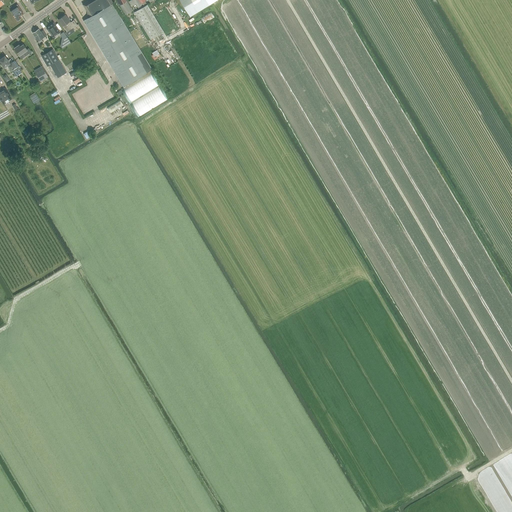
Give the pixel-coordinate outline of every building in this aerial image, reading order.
[(89,0),(82,4),(90,17),(84,21),(83,21),(120,81),(123,87),(152,69),(112,3),(113,3),(111,0),(89,0)] [(117,0),(126,14),(133,10),(126,0),(117,0)] [(131,0),(129,1),(132,6),(136,4),(138,8),(139,9),(144,6),(142,3),(145,1),(146,0),(148,0),(150,2),(153,0),(131,0)] [(180,0),(191,16),(213,2),(217,0),(180,0)] [(139,9),(134,12),(151,39),(164,31),(145,1),(142,3),(144,6),(139,9)] [(10,11),(17,21),(18,20),(19,20),(20,19),(20,18),(21,18),(20,16),(24,14),(17,4),(14,7),(15,8),(10,11)] [(200,19),(203,23),(214,16),(210,12),(200,19)] [(67,32),(77,25),(74,20),(71,22),(65,14),(58,19),(67,32)] [(60,32),(54,22),(47,27),(53,37),(60,32)] [(33,33),(40,44),(44,42),(42,39),(47,35),(43,30),(40,31),(39,29),(33,33)] [(71,43),(64,32),(60,34),(67,45),(71,43)] [(20,45),(15,49),(22,59),(32,52),(29,49),(28,49),(24,44),(21,46),(20,45)] [(53,49),(42,56),(48,66),(50,65),(58,78),(67,73),(53,49)] [(150,54),(153,60),(161,55),(157,49),(150,54)] [(1,57),(0,57),(0,63),(0,64),(1,63),(5,68),(8,65),(16,77),(23,72),(14,60),(12,62),(10,63),(5,56),(2,58),(1,57)] [(44,69),(36,73),(41,81),(42,80),(48,77),(44,69)] [(123,90),(131,103),(161,84),(153,72),(123,90)] [(65,90),(72,88),(70,82),(63,84),(65,90)] [(132,105),(140,117),(170,99),(162,86),(132,105)] [(6,88),(0,91),(0,98),(1,100),(4,104),(12,99),(6,88)] [(127,109),(124,105),(121,100),(108,107),(114,118),(122,114),(121,112),(127,109)] [(71,116),(74,121),(81,133),(90,128),(88,125),(83,128),(74,114),(71,116)] [(109,116),(103,119),(105,124),(112,120),(109,116)]
